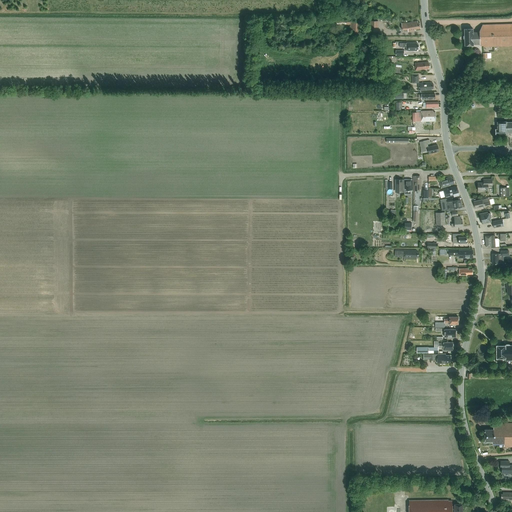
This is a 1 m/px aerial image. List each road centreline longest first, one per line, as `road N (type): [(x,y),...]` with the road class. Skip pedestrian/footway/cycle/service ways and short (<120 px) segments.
road 1 (tertiary): [(495,511),(460,405),(480,268)]
road 2 (tertiary): [(454,170),(423,0)]
